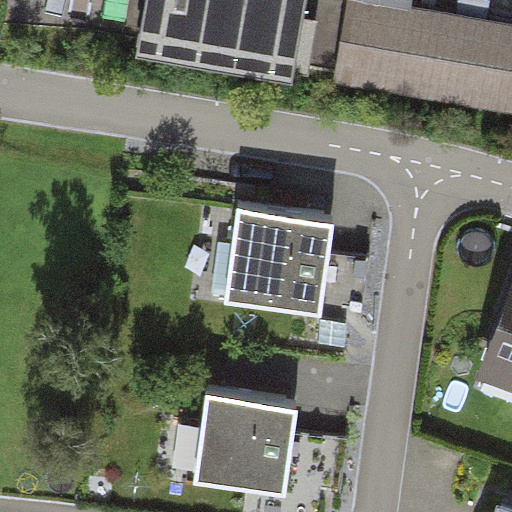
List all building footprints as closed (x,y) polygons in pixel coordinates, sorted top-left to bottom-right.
[(147,0),(140,51),(303,75),(314,0),(147,0)] [(511,31),(352,8),(342,74),(511,98),(511,31)] [(321,317),(335,213),(230,198),(215,302),(321,317)] [(511,386),(511,272),(499,268),(463,369),(511,386)] [(296,426),(299,401),(195,387),(184,471),(256,481),(252,511),(338,511),(349,433),(296,426)]
